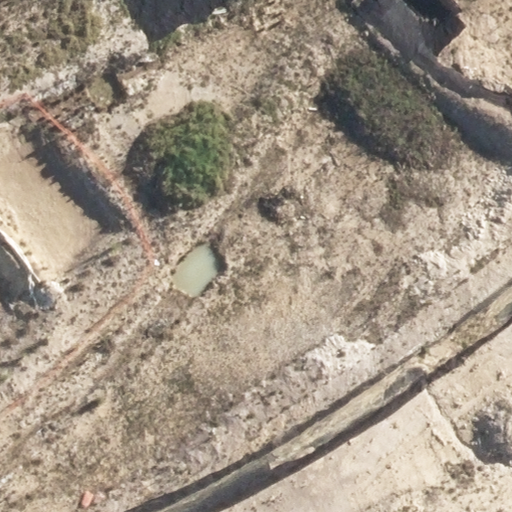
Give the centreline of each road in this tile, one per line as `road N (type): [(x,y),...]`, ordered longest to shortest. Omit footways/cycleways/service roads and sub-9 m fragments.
road 1 (secondary): [(473,0),(0,340)]
road 2 (secondary): [(0,232),(324,0)]
road 3 (unknown): [(322,109),(511,347)]
